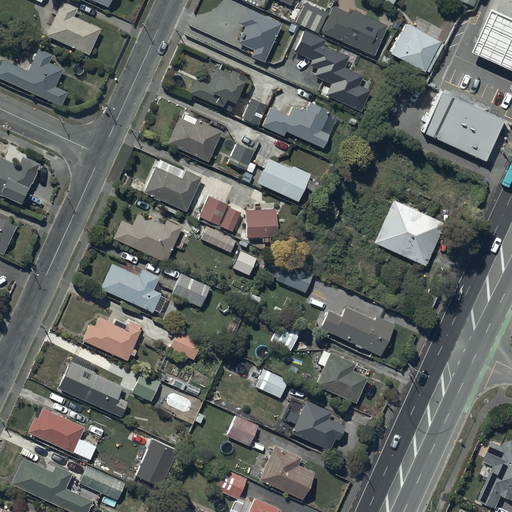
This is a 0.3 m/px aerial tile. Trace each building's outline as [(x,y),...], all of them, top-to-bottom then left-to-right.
[(77,5),(65,0),(60,0),(46,32),(88,51),(100,25),(73,13),(77,5)] [(281,20),(244,3),(236,19),(243,23),(236,39),(245,43),(242,50),(269,62),(275,48),(269,45),(281,20)] [(350,11),(332,3),(320,29),(373,53),(386,22),(352,7),(350,11)] [(511,15),(488,5),(468,48),(511,67),(511,15)] [(405,19),(389,49),(428,69),(442,41),(438,39),(439,37),(405,19)] [(299,24),(294,36),(307,42),(312,31),(299,24)] [(27,68),(2,57),(0,59),(0,74),(60,102),(66,89),(54,83),(62,65),(48,59),(52,51),(38,44),(27,68)] [(293,54),(280,48),(273,61),(286,68),(293,54)] [(207,81),(195,75),(188,89),(229,109),(246,73),(231,66),(229,69),(215,63),(207,81)] [(323,72),(302,63),(294,80),(316,89),(323,72)] [(503,115),(439,86),(420,129),(483,158),(503,115)] [(250,94),(241,115),(257,122),(266,101),(250,94)] [(270,104),(261,123),(282,133),(285,128),(322,144),(328,131),(320,128),(329,108),(309,99),(306,106),(302,104),(301,108),(292,104),(288,112),(270,104)] [(182,115),(178,113),(166,140),(206,158),(220,127),(183,111),(182,115)] [(253,149),(235,141),(226,161),(244,169),(253,149)] [(272,147),(261,142),(252,162),(261,166),(255,180),(296,198),(308,170),(292,163),(290,166),(268,156),(272,147)] [(0,190),(22,200),(31,179),(32,180),(40,161),(22,153),(18,161),(0,153),(0,190)] [(181,175),(154,163),(142,189),(184,208),(200,173),(185,167),(181,175)] [(227,200),(207,192),(198,213),(218,222),(227,200)] [(392,196),(373,239),(424,262),(443,220),(392,196)] [(239,209),(228,204),(220,223),(231,228),(239,209)] [(275,206),(244,207),(245,235),(261,234),(261,240),(270,240),(269,233),(276,233),(275,206)] [(131,221),(120,216),(111,234),(164,259),(181,223),(166,216),(163,222),(136,210),(131,221)] [(0,214),(0,249),(3,251),(16,222),(0,214)] [(205,223),(198,236),(228,251),(234,237),(205,223)] [(138,272),(111,259),(99,284),(151,308),(160,289),(152,286),(158,273),(141,265),(138,272)] [(284,260),(276,279),(304,291),(312,272),(284,260)] [(179,270),(171,291),(199,303),(208,283),(179,270)] [(340,313),(327,307),(319,325),(379,352),(393,321),(375,312),(373,317),(344,303),(340,313)] [(88,319),(80,337),(126,356),(129,351),(132,352),(135,347),(132,346),(141,323),(127,317),(126,321),(114,316),(112,320),(97,313),(93,322),(88,319)] [(280,316),(270,338),(289,347),(299,324),(280,316)] [(168,345),(193,358),(202,340),(177,327),(168,345)] [(329,350),(322,347),(316,359),(323,362),(314,381),(356,399),(367,374),(351,368),(355,360),(329,349),(329,350)] [(121,382),(69,358),(57,385),(119,413),(126,398),(116,394),(121,382)] [(262,365),(254,384),(279,395),(287,376),(262,365)] [(140,369),(130,389),(149,398),(159,378),(140,369)] [(305,396),(290,429),(328,447),(334,435),(337,436),(344,422),(327,414),(330,408),(305,396)] [(34,413),(27,429),(72,450),(85,423),(43,404),(37,414),(34,413)] [(235,412),(225,432),(248,443),(257,423),(235,412)] [(129,431),(106,421),(99,435),(123,445),(129,431)] [(511,437),(506,439),(503,445),(492,440),(484,456),(497,462),(481,495),(495,502),(501,490),(511,495),(511,437)] [(300,454),(273,442),(258,476),(301,496),(313,470),(297,462),(300,454)] [(22,454),(10,481),(77,511),(84,511),(91,498),(65,486),(72,469),(55,461),(51,468),(22,454)] [(86,463),(78,480),(116,497),(124,480),(86,463)] [(224,466),(214,486),(236,496),(246,476),(224,466)] [(279,502),(251,491),(241,511),(276,511),(275,511),(279,502)]
